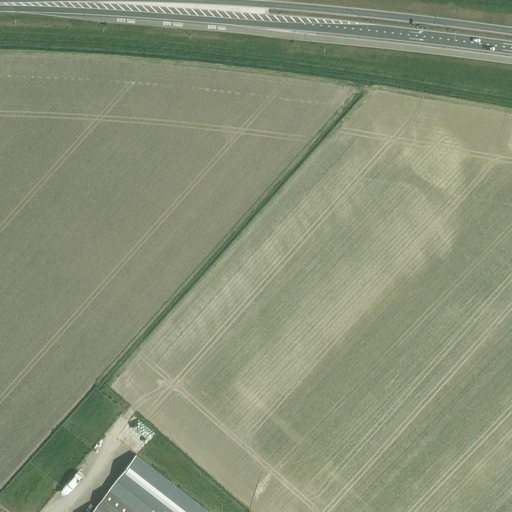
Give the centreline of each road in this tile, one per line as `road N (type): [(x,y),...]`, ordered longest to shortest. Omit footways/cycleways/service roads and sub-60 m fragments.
road 1 (track): [(0,37),(288,59),(511,95)]
road 2 (trunk): [(0,8),(511,49)]
road 3 (trunk): [(511,33),(179,0)]
